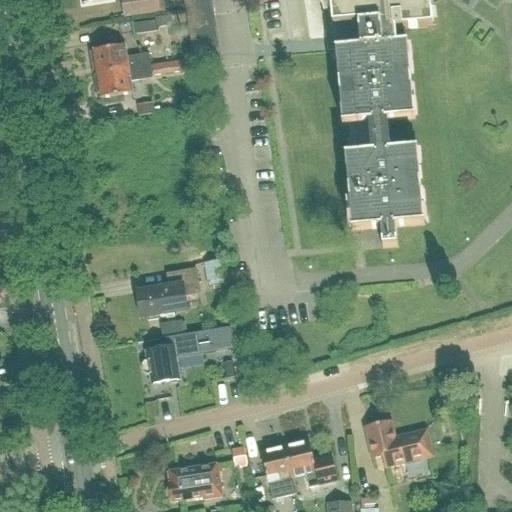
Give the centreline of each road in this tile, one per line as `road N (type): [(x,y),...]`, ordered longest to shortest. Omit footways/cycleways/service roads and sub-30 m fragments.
road 1 (residential): [(511,215),(454,268),(266,287),(228,0)]
road 2 (secondary): [(75,456),(1,0)]
road 3 (unclassified): [(75,456),(511,336)]
